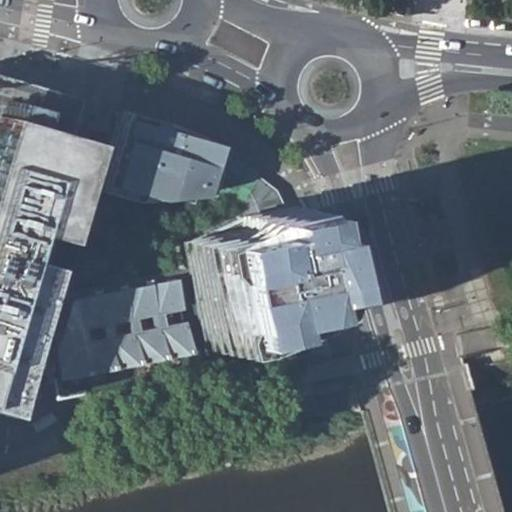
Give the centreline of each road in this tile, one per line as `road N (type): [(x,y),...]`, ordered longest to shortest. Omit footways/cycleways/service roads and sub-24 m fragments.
road 1 (primary): [(302,131),(336,185),(355,236),(392,377),(431,443)]
road 2 (primary): [(431,443),(424,370),(379,198),(374,111)]
road 3 (residential): [(71,177),(112,39)]
road 4 (primary): [(380,75),(456,67),(511,72)]
